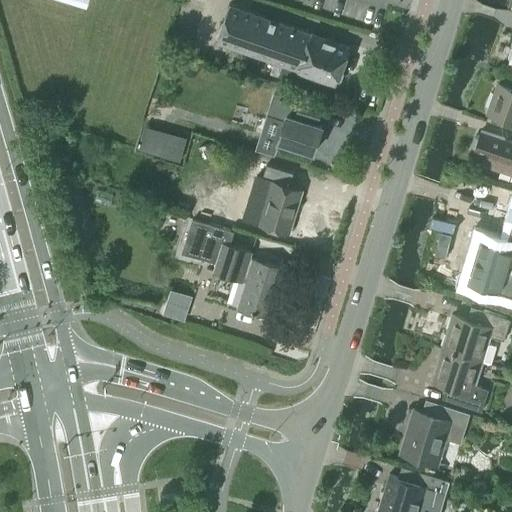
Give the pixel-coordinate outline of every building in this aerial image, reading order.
[(341,69),(349,47),(230,4),(217,40),(283,64),(279,75),(301,83),(305,72),(337,84),(338,80),(341,79),(344,72),(341,69)] [(166,53),(162,67),(170,69),(174,56),(166,53)] [(511,120),(511,87),(498,83),(488,112),(511,120)] [(275,92),(268,113),(285,119),(279,141),(315,152),(323,125),(311,121),(316,105),(275,92)] [(145,124),(138,148),(180,160),(187,136),(145,124)] [(484,156),(483,157),(481,164),(511,174),(511,141),(482,131),(481,133),(474,134),(471,144),(475,150),(474,152),(484,156)] [(209,145),(203,147),(205,153),(212,151),(209,145)] [(291,232),(304,188),(291,185),(295,172),(267,163),(261,185),(270,188),(260,222),(291,232)] [(97,189),(93,200),(108,205),(112,194),(97,189)] [(480,235),(465,282),(511,296),(511,209),(511,210),(511,218),(509,228),(511,229),(511,244),(511,245),(505,243),(480,235)] [(192,217),(181,251),(199,257),(218,262),(216,271),(239,278),(232,303),(237,304),(237,306),(267,315),(275,292),(278,293),(286,267),(254,257),(250,267),(247,266),(252,250),(230,244),(234,230),(210,223),(192,217)] [(167,299),(163,313),(184,320),(189,305),(167,299)] [(444,348),(481,360),(489,336),(504,341),(510,319),(480,309),(476,321),(455,314),(444,348)] [(481,360),(444,348),(433,381),(455,388),(451,400),(481,410),(488,389),(473,384),(481,360)] [(461,442),(470,413),(432,401),(428,413),(414,408),(401,452),(438,463),(445,437),(461,442)] [(438,505),(446,477),(409,466),(405,477),(391,473),(379,511),(416,511),(420,500),(438,505)]
